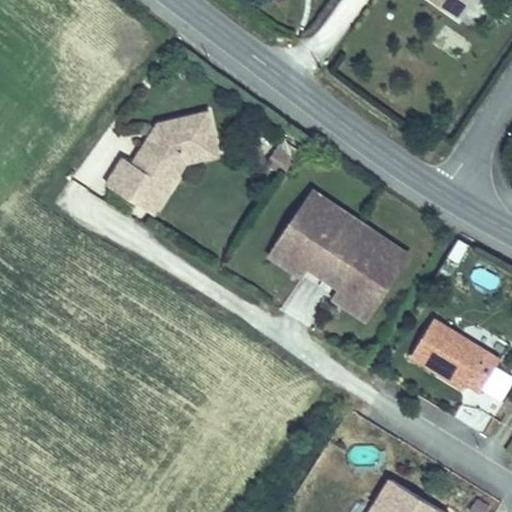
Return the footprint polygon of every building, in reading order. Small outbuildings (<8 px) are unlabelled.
[(432,0),(457,18),(470,0),(432,0)] [(107,184),(139,205),(155,178),(170,188),(186,163),(218,155),(208,112),(158,124),(133,163),(124,157),(107,184)] [(270,155),(286,167),(298,151),(282,139),(270,155)] [(170,188),(155,178),(139,205),(154,214),(170,188)] [(295,239),(280,261),(303,277),(309,267),(316,257),(320,260),(326,250),(337,258),(361,223),(314,191),(286,233),(295,239)] [(361,223),(337,258),(349,266),(343,275),(347,278),(340,287),(333,297),(357,313),(372,290),(380,296),(408,255),(361,223)] [(295,239),(286,233),(271,255),(280,261),(295,239)] [(309,267),(325,277),(337,258),(326,250),(320,260),(316,257),(309,267)] [(349,266),(337,258),(325,277),(340,287),(347,278),(343,275),(349,266)] [(476,272),(473,284),(497,288),(499,276),(476,272)] [(380,296),(372,290),(357,313),(365,318),(380,296)] [(501,359),(434,318),(411,356),(464,389),(468,383),(481,391),(501,359)] [(445,511),(392,479),(371,511),(445,511)]
